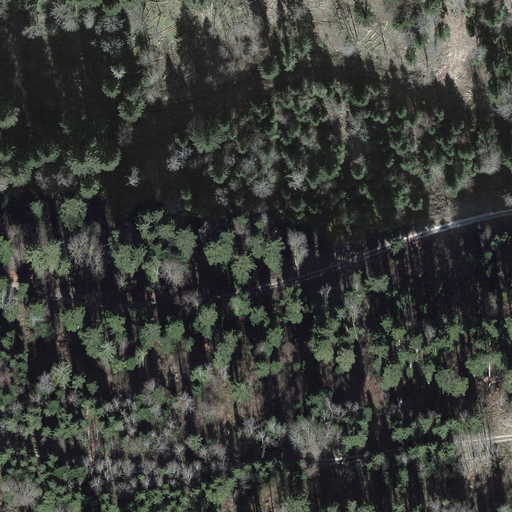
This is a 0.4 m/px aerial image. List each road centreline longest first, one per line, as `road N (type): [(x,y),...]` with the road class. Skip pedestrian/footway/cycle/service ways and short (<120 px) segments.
road 1 (track): [(438,0),(453,50),(430,77),(305,59),(191,96),(103,98),(0,52)]
road 2 (track): [(511,210),(214,299),(79,303),(0,281)]
road 3 (track): [(0,451),(164,467),(433,450),(511,433)]
